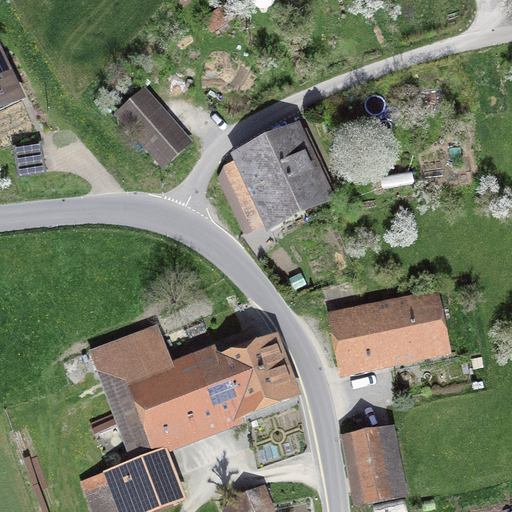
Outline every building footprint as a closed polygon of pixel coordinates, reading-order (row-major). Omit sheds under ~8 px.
[(204,21),(211,33),(233,19),(225,7),(204,21)] [(0,61),(0,101),(15,94),(0,61)] [(162,162),(185,141),(144,96),(121,116),(162,162)] [(227,168),(255,229),(322,198),(293,137),(227,168)] [(44,172),(43,160),(17,164),(19,176),(44,172)] [(440,347),(432,307),(442,305),(440,292),(426,295),(429,308),(402,313),(401,311),(331,325),(339,366),(390,356),(389,353),(414,348),(415,352),(440,347)] [(156,329),(94,352),(130,446),(132,447),(133,447),(134,448),(236,409),(237,412),(290,392),(271,342),(255,348),(257,353),(177,383),(156,329)] [(356,443),(367,504),(404,497),(391,428),(377,430),(378,439),(356,443)] [(163,456),(109,477),(122,511),(142,511),(179,498),(163,456)] [(223,511),(269,511),(261,489),(232,500),(234,504),(222,509),(223,511)]
